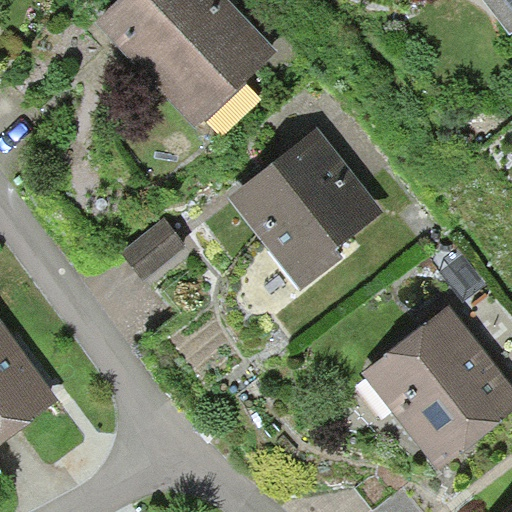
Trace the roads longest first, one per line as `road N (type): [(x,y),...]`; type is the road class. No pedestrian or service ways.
road 1 (residential): [(157,447),(141,399),(0,187)]
road 2 (residential): [(157,447),(259,511)]
